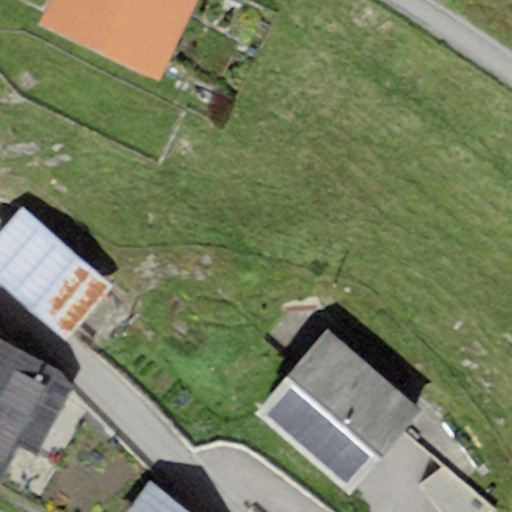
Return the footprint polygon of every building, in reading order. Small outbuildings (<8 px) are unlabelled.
[(200,0),(59,0),(46,29),(162,83),(200,0)] [(30,216),(0,247),(0,276),(68,342),(113,295),(30,216)] [(353,488),(423,404),(327,325),(257,410),(353,488)] [(78,393),(0,350),(0,481),(2,483),(22,445),(44,456),(78,393)] [(178,511),(149,490),(132,511),(178,511)] [(490,511),(481,493),(448,509),(449,511),(490,511)]
